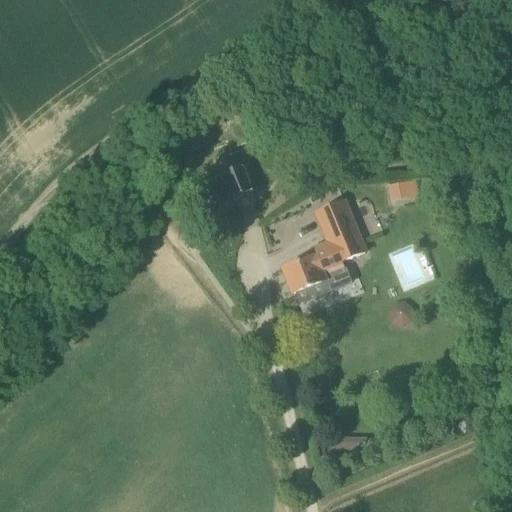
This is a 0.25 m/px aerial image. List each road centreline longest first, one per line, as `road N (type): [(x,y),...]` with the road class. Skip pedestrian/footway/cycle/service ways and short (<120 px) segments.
road 1 (track): [(297,0),(45,199)]
road 2 (track): [(314,511),(268,351)]
